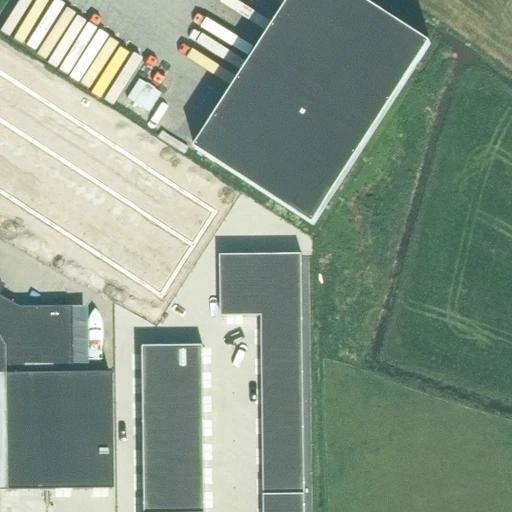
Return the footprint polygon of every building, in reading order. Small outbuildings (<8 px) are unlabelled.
[(64,0),(55,0),(24,53),(110,105),(118,93),(120,94),(137,66),(138,66),(147,50),(64,0)] [(429,45),(358,0),(290,0),(194,150),(312,226),(429,45)] [(181,191),(0,74),(0,193),(161,297),(226,197),(191,175),(181,191)] [(305,511),(302,257),(220,258),(221,319),(262,318),(264,511),(305,511)] [(2,491),(108,490),(106,374),(80,374),(79,324),(67,324),(67,307),(15,308),(0,299),(0,492),(2,492),(2,491)] [(204,511),(202,340),(137,341),(139,511),(204,511)]
